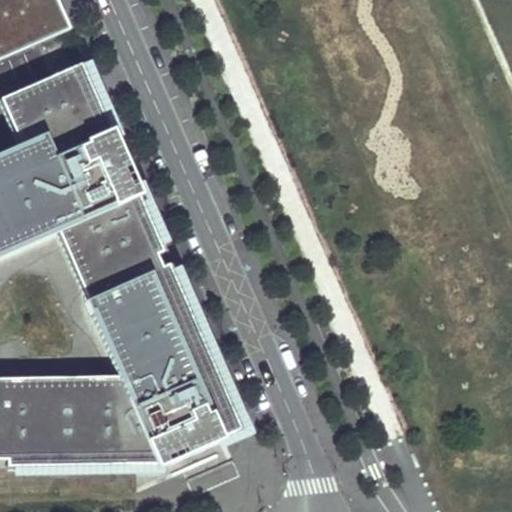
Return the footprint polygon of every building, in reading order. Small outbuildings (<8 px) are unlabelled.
[(69,33),(54,0),(0,0),(0,63),(65,35),(69,33)] [(2,102),(16,135),(75,109),(94,101),(80,67),(2,102)] [(23,151),(81,126),(89,143),(109,134),(94,101),(75,109),(16,135),(23,151)] [(0,471),(125,470),(125,457),(144,457),(163,456),(167,467),(223,443),(214,422),(231,415),(154,237),(136,245),(129,227),(116,197),(133,189),(137,188),(112,132),(109,134),(89,143),(81,126),(23,151),(0,161),(0,471)] [(146,220),(133,189),(116,197),(129,227),(136,245),(154,237),(146,220)]
